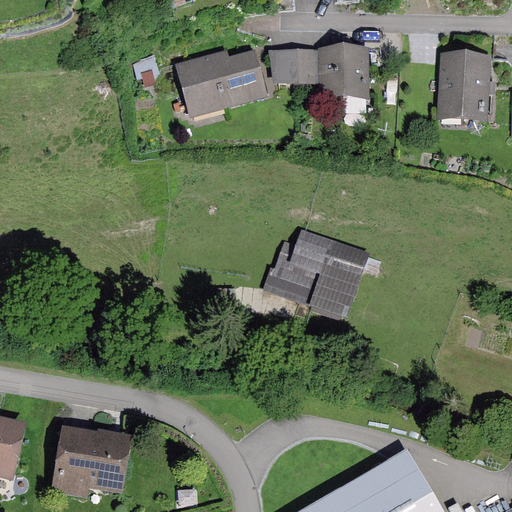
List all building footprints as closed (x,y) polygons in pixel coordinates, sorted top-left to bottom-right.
[(228,55),(175,70),(190,124),(269,103),(256,56),(230,64),(228,55)] [(370,106),(369,56),(272,58),(273,92),(319,91),(319,107),(370,106)] [(493,62),(441,60),(437,126),(489,129),(493,62)] [(271,273),(264,296),(310,311),(310,314),(348,327),(371,260),(303,237),(299,250),(286,246),(276,274),(271,273)] [(228,292),(217,292),(217,308),(228,308),(228,292)] [(0,486),(14,490),(28,432),(0,424),(0,486)] [(98,441),(62,435),(51,501),(89,507),(91,498),(124,503),(134,444),(99,438),(98,441)] [(439,511),(408,458),(315,511),(439,511)]
